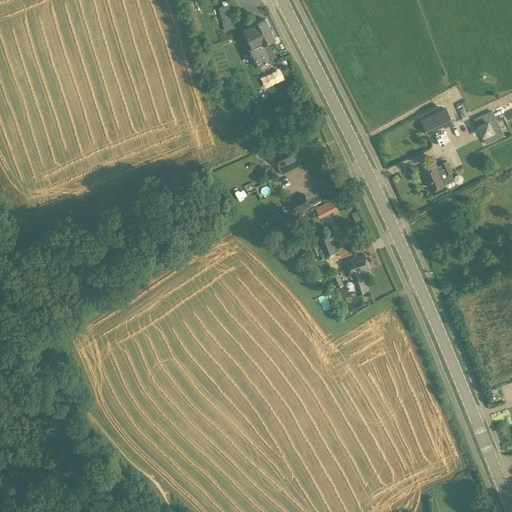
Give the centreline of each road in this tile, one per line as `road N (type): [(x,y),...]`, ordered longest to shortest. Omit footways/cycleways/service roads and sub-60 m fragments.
road 1 (secondary): [(511,511),(371,181),(281,0)]
road 2 (track): [(168,511),(158,489),(74,400),(32,329),(10,278),(0,212)]
